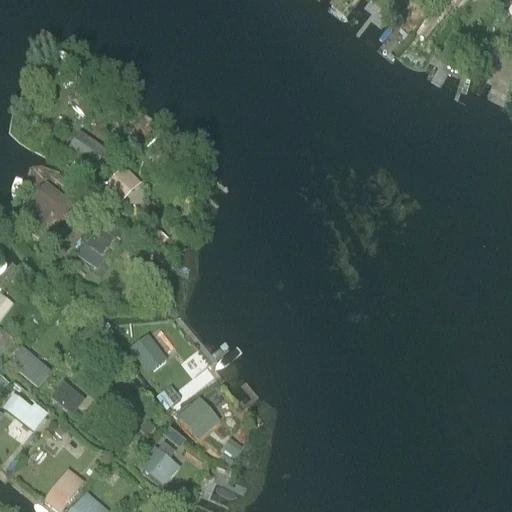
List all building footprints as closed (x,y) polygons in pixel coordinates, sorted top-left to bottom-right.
[(79,136),(69,152),(94,169),(105,153),(79,136)] [(123,172),(97,198),(108,208),(113,203),(119,207),(139,186),(123,172)] [(75,211),(47,187),(29,208),(38,213),(34,218),(47,228),(51,224),(59,230),(75,211)] [(103,223),(83,249),(102,262),(122,235),(103,223)] [(0,296),(0,321),(12,306),(0,296)] [(164,363),(146,341),(131,353),(148,375),(164,363)] [(49,377),(21,352),(9,366),(37,391),(49,377)] [(82,405),(62,388),(51,402),(71,419),(82,405)] [(46,419),(33,409),(31,413),(18,403),(7,418),(32,436),(46,419)] [(198,404),(181,419),(202,439),(218,424),(198,404)] [(156,455),(142,472),(157,483),(171,466),(156,455)] [(67,475),(43,505),(52,511),(60,511),(81,486),(67,475)]
